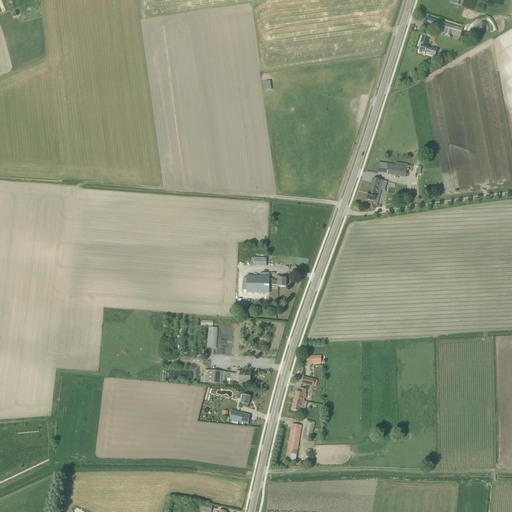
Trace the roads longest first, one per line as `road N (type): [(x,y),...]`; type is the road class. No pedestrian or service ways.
road 1 (secondary): [(251,511),(292,348),(341,209)]
road 2 (track): [(343,205),(92,183)]
road 3 (track): [(260,471),(511,470)]
road 4 (secondary): [(341,209),(410,0)]
road 5 (unclassified): [(341,209),(364,214),(511,193)]
road 6 (track): [(382,88),(399,87),(511,26)]
